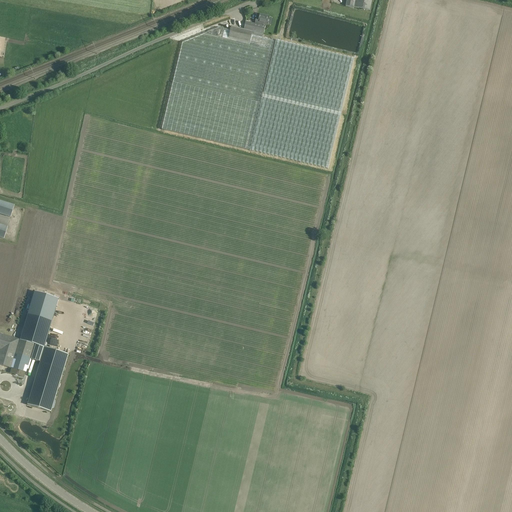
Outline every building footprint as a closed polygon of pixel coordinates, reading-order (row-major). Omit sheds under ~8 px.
[(346,0),(346,6),(354,8),(354,7),(370,10),(371,0),(346,0)] [(246,22),(244,30),(252,32),(251,35),(262,38),(265,27),(266,27),(268,17),(260,15),(259,19),(256,19),(255,23),(256,23),(256,24),(246,22)] [(274,41),(262,38),(251,35),(252,32),(244,30),(231,27),(230,30),(220,28),(182,43),(162,130),(250,151),(250,150),(261,104),(260,103),(274,41)] [(250,150),(328,169),(354,59),(276,41),(261,104),(250,150)] [(14,205),(0,200),(0,214),(10,218),(14,205)] [(26,320),(20,340),(35,345),(45,348),(53,320),(59,299),(41,294),(35,292),(34,295),(26,320)] [(0,334),(0,365),(26,374),(30,359),(35,345),(20,340),(0,334)] [(30,359),(40,362),(27,405),(51,413),(69,355),(45,348),(35,345),(30,359)]
